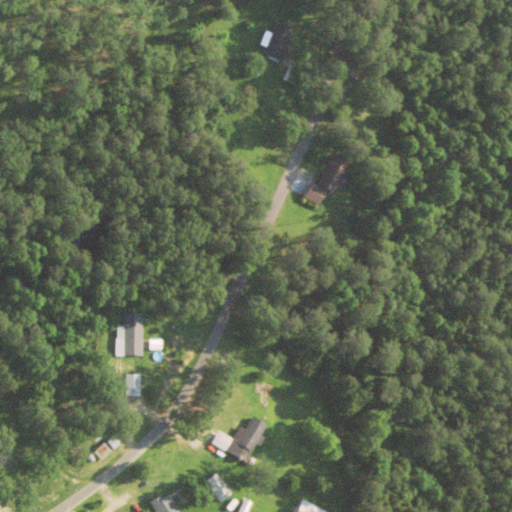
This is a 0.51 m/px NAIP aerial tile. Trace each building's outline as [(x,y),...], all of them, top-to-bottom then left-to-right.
[(260,57),(279,64),(291,31),(275,24),(270,36),(264,34),(259,47),(264,49),(260,57)] [(371,88),(381,69),(358,56),(348,75),(371,88)] [(334,196),(349,167),(331,158),(315,187),(312,186),(304,200),(319,207),(326,192),(334,196)] [(114,327),(114,358),(140,358),(140,315),(122,315),(122,327),(114,327)] [(250,464),(265,425),(250,419),(246,431),(236,428),(226,455),(250,464)] [(321,511),(301,501),(295,511),(321,511)]
